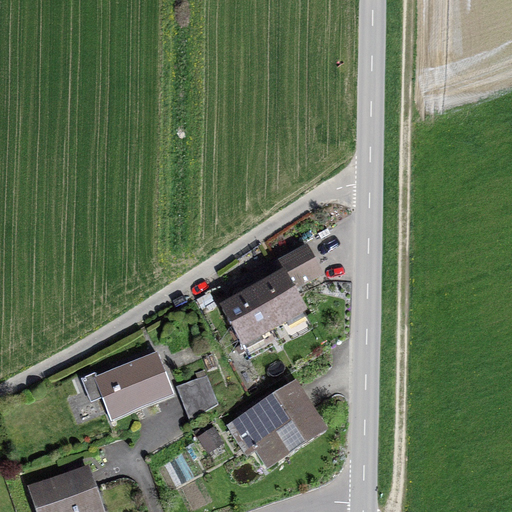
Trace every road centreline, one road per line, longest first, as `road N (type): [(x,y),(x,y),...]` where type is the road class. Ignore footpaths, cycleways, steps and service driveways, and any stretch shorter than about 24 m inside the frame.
road 1 (track): [(395,511),(406,0)]
road 2 (unclassified): [(373,163),(0,397)]
road 3 (tertiary): [(373,163),(363,503)]
road 4 (tertiary): [(378,0),(373,163)]
